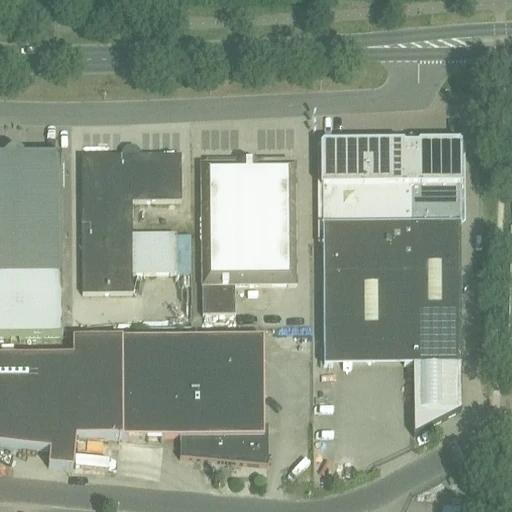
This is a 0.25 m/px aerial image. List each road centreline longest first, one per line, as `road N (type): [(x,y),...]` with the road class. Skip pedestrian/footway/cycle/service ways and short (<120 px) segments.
road 1 (unclassified): [(0,113),(395,102),(407,46)]
road 2 (secondary): [(0,58),(141,61),(407,46)]
road 3 (unclassified): [(291,511),(0,487)]
road 4 (unclassified): [(511,428),(366,497),(305,511)]
